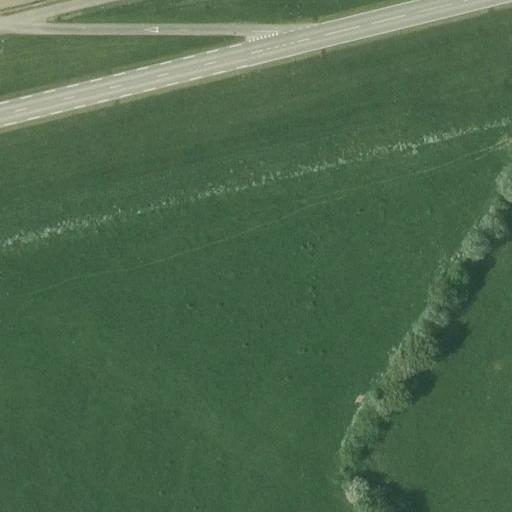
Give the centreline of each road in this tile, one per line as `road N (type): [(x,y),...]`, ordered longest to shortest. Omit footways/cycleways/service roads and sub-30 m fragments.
road 1 (tertiary): [(0,114),(302,38)]
road 2 (unclassified): [(302,38),(0,28)]
road 3 (tertiary): [(302,38),(461,0)]
